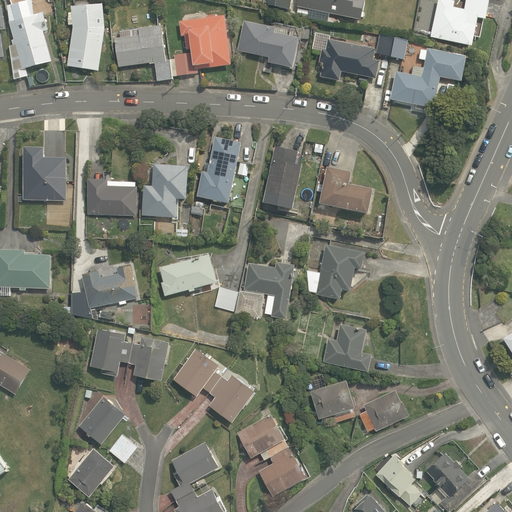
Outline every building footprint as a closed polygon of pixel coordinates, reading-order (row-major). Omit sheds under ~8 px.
[(13,45),(10,45),(15,80),(29,76),(27,68),(53,61),(44,31),(49,30),(44,12),(34,15),(32,0),(28,0),(9,6),(11,21),(10,22),(15,40),(13,40),(13,45)] [(290,10),(292,0),(263,0),(263,4),(290,10)] [(298,0),(297,6),(310,9),(308,19),(328,23),(330,13),(362,20),(365,0),(298,0)] [(487,19),(491,1),(488,0),(459,0),(459,1),(451,0),(438,0),(431,37),(473,46),(475,36),(481,37),(485,19),(487,19)] [(104,3),(72,6),(74,28),(68,66),(99,71),(106,29),(104,3)] [(171,60),(173,76),(199,73),(199,70),(232,65),(226,15),(217,17),(216,15),(208,16),(208,17),(180,22),(182,36),(185,36),(187,50),(192,49),(193,53),(175,55),(175,59),(171,60)] [(296,31),(245,21),(238,51),(270,57),(269,62),(294,68),(300,37),(295,36),(296,31)] [(173,76),(171,60),(166,60),(165,48),(166,48),(162,25),(139,28),(139,29),(120,31),(121,38),(115,38),(119,67),(151,63),(151,64),(156,63),(158,81),(173,79),(173,76)] [(374,59),(376,49),(331,39),(332,35),(316,32),(313,48),(322,50),(320,63),(324,63),(320,77),(340,81),(342,72),(377,79),(381,60),(374,59)] [(392,57),(396,38),(381,34),(377,53),(392,57)] [(409,40),(396,38),(392,57),(405,59),(409,40)] [(412,75),(397,71),(391,99),(417,104),(416,108),(426,111),(427,106),(435,108),(441,77),(463,81),(468,56),(428,48),(428,50),(422,49),(419,59),(426,60),(425,68),(414,65),(412,75)] [(243,142),(216,136),(208,172),(203,171),(198,197),(230,203),(243,142)] [(46,157),(46,147),(25,146),(24,200),(68,201),(68,157),(46,157)] [(299,151),(276,146),(266,192),(268,193),(266,202),(292,208),(294,198),(296,199),(303,165),(297,164),(299,151)] [(188,199),(190,166),(155,164),(153,186),(144,185),(142,215),(177,217),(178,198),(188,199)] [(353,171),(328,166),(321,204),(369,213),(374,188),(350,183),(353,171)] [(110,181),(110,179),(90,179),(89,215),(137,216),(138,187),(137,187),(137,182),(110,181)] [(206,205),(195,203),(193,212),(204,215),(206,205)] [(363,269),(366,252),(355,250),(355,248),(349,246),(349,249),(327,245),(321,273),(307,271),(309,292),(317,293),(317,295),(341,299),(343,289),(351,291),(356,268),(363,269)] [(27,254),(27,250),(0,248),(0,296),(11,296),(11,287),(21,288),(21,290),(27,291),(27,288),(52,289),(52,255),(27,254)] [(218,281),(211,254),(161,267),(164,282),(162,283),(166,296),(190,290),(190,292),(196,290),(196,288),(218,281)] [(277,267),(250,263),(245,290),(276,296),(275,297),(269,295),(266,314),(272,315),(272,316),(287,319),(296,265),(277,262),(277,267)] [(86,292),(73,293),(72,315),(94,319),(91,308),(120,302),(120,305),(127,303),(127,300),(138,298),(132,266),(118,269),(119,273),(101,277),(100,271),(83,274),(86,292)] [(238,292),(221,288),(217,308),(235,311),(238,292)] [(149,304),(132,303),(132,325),(149,325),(149,304)] [(363,352),(368,329),(341,324),(338,340),(329,338),(324,362),(370,372),(373,354),(363,352)] [(162,381),(171,342),(143,336),(141,345),(125,342),(127,335),(99,329),(91,366),(103,369),(102,373),(118,376),(122,362),(136,365),(134,375),(162,381)] [(511,352),(511,332),(503,339),(511,352)] [(210,405),(233,422),(255,392),(232,375),(228,380),(216,371),(220,366),(197,349),(174,379),(198,396),(204,388),(216,397),(210,405)] [(0,384),(17,394),(31,369),(6,354),(0,350),(0,384)] [(348,380),(311,391),(320,419),(334,415),(336,423),(355,417),(353,409),(356,408),(356,406),(357,406),(354,396),(353,396),(348,380)] [(377,431),(411,416),(403,401),(402,402),(396,390),(364,405),(367,411),(360,414),(368,432),(375,429),(377,431)] [(81,426),(103,445),(127,414),(104,396),(81,426)] [(274,495),(306,477),(285,440),(286,439),(272,414),(238,433),(252,458),(261,453),(266,461),(271,458),(275,463),(261,471),(274,495)] [(126,463),(139,448),(123,435),(110,450),(126,463)] [(225,511),(228,511),(220,496),(217,497),(213,489),(198,496),(190,483),(220,467),(206,441),(172,460),(178,471),(174,473),(181,485),(171,490),(180,507),(175,509),(176,511),(225,511)] [(91,497),(116,466),(94,448),(69,479),(91,497)] [(444,455),(427,470),(451,497),(442,506),(447,511),(455,511),(488,482),(478,471),(467,480),(444,455)] [(375,476),(409,506),(422,492),(413,484),(418,478),(393,456),(375,476)] [(358,506),(351,511),(386,511),(372,495),(371,497),(368,494),(356,504),(358,506)] [(83,500),(74,511),(100,511),(93,507),(93,506),(88,502),(87,502),(83,500)]
